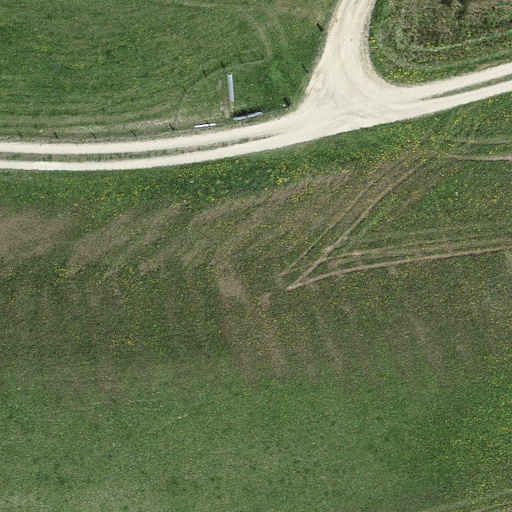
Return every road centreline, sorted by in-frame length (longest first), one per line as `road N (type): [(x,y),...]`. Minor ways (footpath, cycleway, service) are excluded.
road 1 (track): [(511,79),(211,160),(0,159)]
road 2 (track): [(353,118),(343,58),(364,0)]
